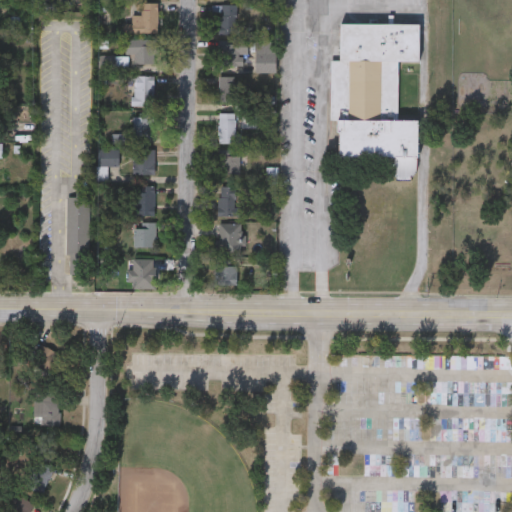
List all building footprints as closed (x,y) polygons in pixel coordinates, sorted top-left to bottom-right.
[(134,23),(134,2),(158,2),(158,31),(121,31),(121,23),(134,23)] [(217,33),(217,4),(239,4),(239,33),(217,33)] [(420,63),(399,63),(399,120),(419,120),(419,157),(338,157),(338,120),(331,120),(331,62),(340,62),(340,26),(420,26),(420,63)] [(156,38),(156,62),(134,62),(134,52),(124,52),(124,38),(156,38)] [(254,39),(274,39),(274,72),(254,72),(254,39)] [(243,64),(217,64),(217,41),(247,41),(247,54),(243,54),(243,64)] [(154,74),(154,103),(132,103),(132,74),(154,74)] [(240,75),(241,99),(218,100),(218,75),(240,75)] [(218,141),(218,111),(236,111),(236,141),(218,141)] [(150,136),(132,136),(132,114),(150,114),(150,136)] [(107,177),(97,177),(97,146),(118,146),(118,163),(107,163),(107,177)] [(132,171),(132,146),(154,146),(154,171),(132,171)] [(242,150),(241,173),(217,173),(217,149),(242,150)] [(137,204),(137,183),(154,183),(154,213),(132,213),(132,204),(137,204)] [(218,184),(239,184),(239,214),(218,214),(218,184)] [(89,190),(89,273),(67,273),(66,194),(74,194),(74,190),(89,190)] [(154,245),(134,245),(134,220),(154,220),(154,245)] [(241,253),(217,253),(217,221),(241,221),(241,253)] [(154,286),(129,286),(129,267),(137,267),(137,256),(154,256),(154,286)] [(214,283),(214,257),(236,257),(236,283),(214,283)] [(51,374),(30,361),(41,342),(62,355),(51,374)] [(34,390),(58,390),(58,423),(34,423),(34,390)] [(427,450),(466,450),(466,435),(427,435),(427,450)] [(466,453),(428,453),(428,473),(466,473),(466,453)] [(55,466),(41,492),(24,484),(37,458),(55,466)] [(511,479),(473,479),(473,498),(511,498),(511,479)] [(31,510),(29,511),(7,511),(20,499),(31,510)]
